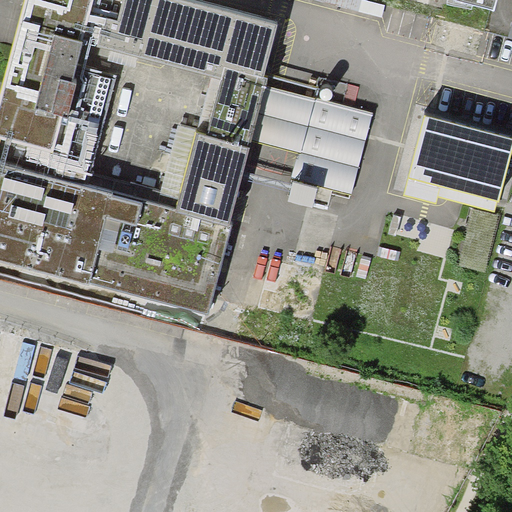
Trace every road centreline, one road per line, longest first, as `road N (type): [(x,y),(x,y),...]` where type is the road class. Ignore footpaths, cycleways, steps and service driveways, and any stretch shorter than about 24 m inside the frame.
road 1 (unknown): [(210,0),(511,83)]
road 2 (unknown): [(243,380),(375,419)]
